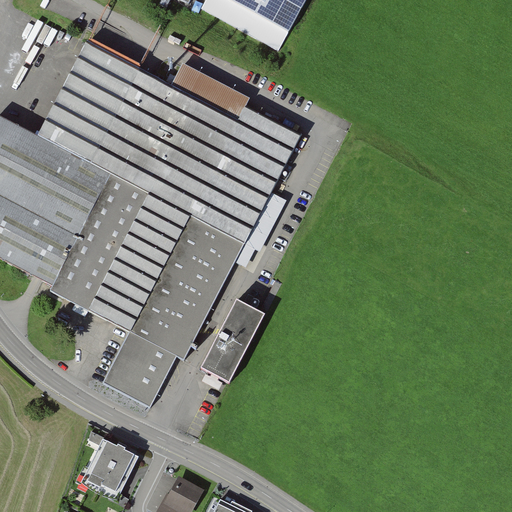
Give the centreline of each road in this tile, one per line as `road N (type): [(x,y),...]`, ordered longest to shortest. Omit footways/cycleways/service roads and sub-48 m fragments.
road 1 (tertiary): [(168,442),(58,383),(0,328)]
road 2 (tertiary): [(291,511),(168,442)]
